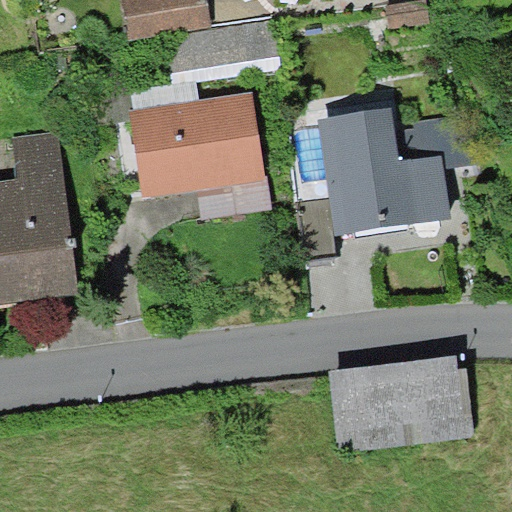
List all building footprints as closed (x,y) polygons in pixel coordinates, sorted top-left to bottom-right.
[(206,0),(121,0),(128,42),(166,35),(211,28),(206,0)] [(275,19),(211,28),(166,35),(173,83),(282,67),(275,19)] [(253,92),(130,109),(142,197),(192,190),(265,179),(253,92)] [(472,113),(395,124),(392,109),(319,119),(331,199),(335,236),(382,229),(452,219),(445,168),(479,163),(472,113)] [(59,132),(12,137),(17,179),(0,181),(0,303),(47,298),(78,294),(59,132)] [(331,199),(296,203),(303,260),(338,256),(335,236),(331,199)] [(457,356),(329,371),(338,450),(474,434),(466,368),(458,368),(457,356)]
